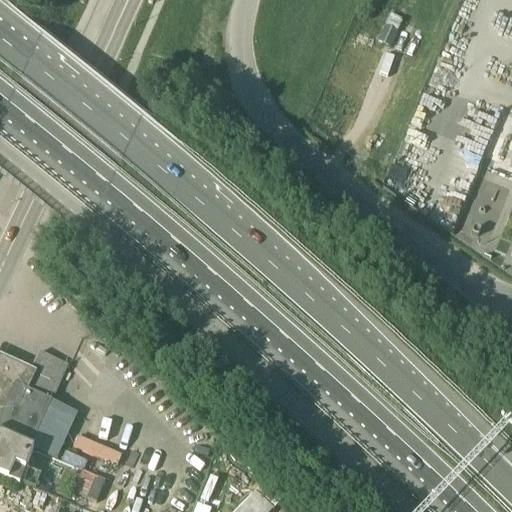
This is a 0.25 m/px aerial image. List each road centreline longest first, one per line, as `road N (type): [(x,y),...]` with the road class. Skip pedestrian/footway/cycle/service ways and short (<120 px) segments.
road 1 (motorway): [(511,488),(379,357),(0,35)]
road 2 (motorway): [(0,93),(324,369),(475,511)]
road 3 (unclassified): [(412,511),(0,150)]
road 4 (unclassified): [(511,344),(301,161),(264,113),(244,64),(248,0)]
road 5 (secondary): [(0,266),(126,0)]
